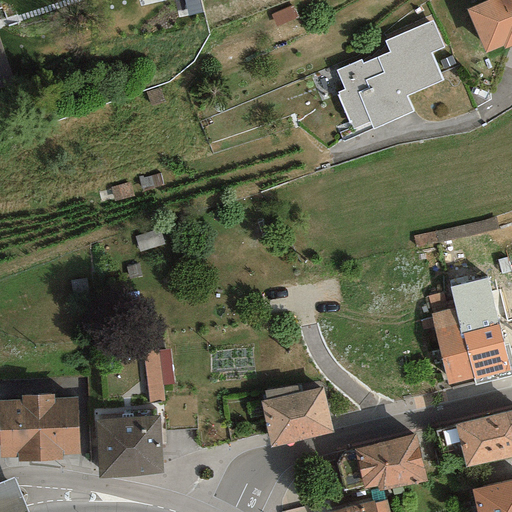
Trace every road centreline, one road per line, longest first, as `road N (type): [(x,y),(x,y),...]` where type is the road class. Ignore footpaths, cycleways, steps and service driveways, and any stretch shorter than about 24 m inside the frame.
road 1 (unclassified): [(231,511),(247,480),(270,459),(511,394)]
road 2 (secondary): [(144,503),(43,475),(0,479)]
